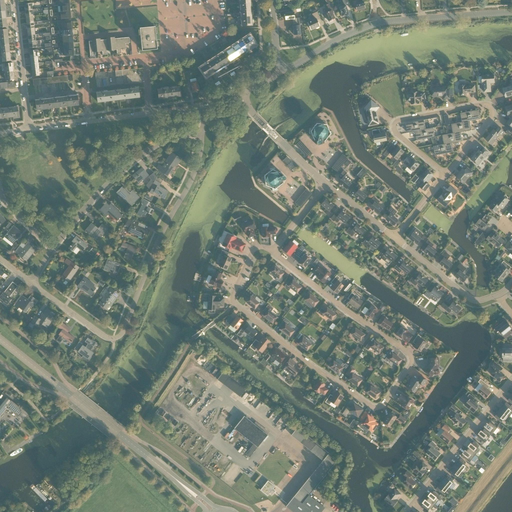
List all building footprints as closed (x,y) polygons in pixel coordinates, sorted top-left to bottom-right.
[(239,0),(240,10),(251,9),(251,8),(253,7),(253,3),(251,3),(250,3),(250,0),(251,0),(239,0)] [(340,0),(342,7),(339,8),(341,13),(340,13),(341,16),(342,16),(349,14),(346,6),(349,5),(348,1),(348,0),(340,0)] [(363,2),(362,2),(361,0),(358,0),(357,0),(357,4),(355,4),(357,11),(365,8),(363,2)] [(332,10),(331,10),(328,4),(325,6),(328,12),(325,13),(329,21),(330,22),(334,20),(334,19),(335,18),(332,14),(333,13),(332,10)] [(252,18),(251,16),(252,16),(253,15),(253,11),(251,11),(251,9),(240,10),(241,26),(242,26),(252,25),(252,23),(254,23),(254,19),(252,18)] [(294,18),(294,12),(285,13),(285,20),(293,19),(293,20),(292,20),(293,23),(299,22),(299,21),(302,21),(301,18),(294,18)] [(316,28),(319,27),(319,26),(320,26),(317,20),(320,18),(317,12),(312,14),(314,20),(308,23),(311,30),(316,28)] [(299,25),(302,25),(302,21),(299,21),(299,22),(293,23),(293,25),(293,26),(291,26),(292,30),(293,30),(294,35),(300,34),(299,25)] [(157,49),(155,26),(140,28),(142,51),(157,49)] [(9,45),(7,29),(0,29),(0,35),(0,38),(0,37),(0,39),(1,39),(1,42),(0,42),(1,46),(9,45)] [(253,48),(256,46),(255,45),(256,45),(250,36),(238,44),(244,54),(247,52),(246,51),(248,50),(248,48),(250,47),(251,48),(252,47),(253,48)] [(126,44),(130,43),(130,37),(118,39),(119,53),(121,53),(121,50),(126,49),(126,44)] [(107,51),(112,51),(111,39),(103,40),(105,55),(107,55),(107,51)] [(117,54),(119,53),(118,39),(111,39),(112,51),(117,50),(117,54)] [(103,55),(105,55),(103,40),(96,41),(97,52),(102,51),(103,55)] [(92,52),(97,52),(96,41),(89,41),(90,56),(93,56),(92,52)] [(241,56),(244,54),(238,44),(225,53),(232,62),(235,60),(234,59),(236,58),(236,56),(237,55),(238,56),(240,55),(241,56)] [(11,61),(9,45),(1,46),(1,50),(2,50),(2,52),(1,52),(2,54),(2,57),(2,62),(11,61)] [(228,65),(232,62),(225,53),(213,61),(219,70),(223,68),(222,67),(223,66),(223,65),(225,64),(226,64),(227,63),(228,65)] [(216,73),(219,70),(213,61),(201,69),(206,77),(207,78),(210,76),(209,75),(211,74),(211,73),(213,72),(214,72),(215,71),(216,73)] [(14,80),(12,63),(4,64),(5,69),(6,71),(5,72),(5,73),(6,73),(6,76),(5,76),(6,81),(14,80)] [(490,83),(495,82),(494,75),(482,76),(482,77),(478,77),(479,83),(483,83),(484,83),(484,92),(491,92),(490,84),(490,83)] [(196,81),(196,78),(190,80),(190,82),(193,92),(199,90),(197,81),(196,81)] [(475,86),(466,86),(466,84),(460,84),(460,85),(459,85),(458,86),(459,89),(460,89),(461,96),(467,96),(466,93),(475,92),(475,86)] [(511,85),(503,89),(506,97),(511,95),(511,85)] [(126,99),(131,98),(139,97),(138,86),(127,87),(128,89),(124,89),(126,99)] [(177,87),(177,86),(171,86),(172,88),(173,97),(180,96),(179,87),(177,87)] [(168,88),(168,87),(157,88),(159,99),(173,97),(172,88),(168,88)] [(445,91),(445,87),(433,88),(433,97),(441,96),(444,96),(444,99),(450,99),(449,90),(445,91)] [(121,90),(121,88),(114,89),(114,91),(110,91),(112,101),(126,99),(124,89),(121,90)] [(107,92),(107,90),(96,91),(98,102),(112,101),(110,91),(107,92)] [(419,93),(419,92),(411,93),(411,94),(406,94),(407,102),(411,101),(411,105),(419,104),(419,101),(421,100),(421,101),(425,101),(425,93),(419,93)] [(65,106),(71,106),(79,105),(77,94),(66,95),(67,97),(63,97),(65,106)] [(60,97),(60,96),(53,97),(53,98),(50,99),(51,108),(65,106),(63,97),(60,97)] [(46,99),(46,98),(35,99),(37,110),(51,108),(50,99),(46,99)] [(368,120),(369,126),(379,124),(376,114),(375,112),(379,107),(371,101),(365,108),(365,111),(364,112),(366,119),(368,120)] [(5,118),(12,117),(18,116),(17,105),(6,107),(6,108),(3,108),(5,118)] [(470,121),(481,119),(479,110),(460,113),(462,122),(470,121)] [(426,129),(424,120),(406,124),(408,133),(415,132),(415,131),(426,129)] [(472,130),(470,121),(462,122),(451,124),(453,133),(461,132),(472,130)] [(324,142),(326,139),(328,136),(329,131),(326,124),(316,123),(312,129),(311,134),(314,140),(317,141),(317,142),(317,143),(317,144),(319,145),(320,144),(321,144),(321,142),(321,141),(324,142)] [(504,132),(498,127),(495,131),(494,129),(486,140),(492,145),(500,135),(501,136),(504,132)] [(417,141),(435,137),(433,128),(426,129),(415,131),(415,132),(417,141)] [(385,133),(381,133),(380,133),(379,130),(372,131),(373,135),(374,135),(375,143),(387,141),(385,133)] [(463,141),(461,132),(453,133),(442,135),(444,144),(452,143),(463,141)] [(454,152),(452,143),(444,144),(433,146),(435,156),(454,152)] [(394,148),(391,146),(384,155),(387,157),(390,153),(392,154),(391,155),(398,160),(404,152),(398,147),(395,150),(394,149),(394,148)] [(489,153),(484,149),(481,152),(479,150),(476,154),(475,156),(474,156),(471,159),(474,162),(475,163),(477,166),(478,165),(480,163),(480,162),(484,157),(485,158),(489,153)] [(49,188),(72,182),(67,167),(44,173),(44,175),(35,178),(29,154),(19,157),(28,190),(36,187),(35,184),(47,181),(49,188)] [(162,167),(159,165),(156,168),(167,176),(177,162),(179,163),(181,159),(173,154),(170,157),(169,156),(164,163),(165,163),(162,167)] [(270,162),(275,166),(282,158),(278,154),(270,162)] [(412,161),(408,157),(403,162),(408,166),(407,167),(413,172),(417,167),(418,167),(418,166),(419,164),(413,159),(412,161)] [(142,168),(132,176),(137,181),(139,183),(142,181),(148,175),(142,168)] [(470,175),(471,176),(473,172),(468,168),(466,171),(463,169),(460,172),(461,173),(457,178),(463,183),(470,175)] [(366,172),(362,169),(357,175),(360,178),(366,172)] [(282,176),(281,173),(275,170),(270,171),(264,175),(265,185),(272,188),(277,187),(282,183),(282,180),(283,180),(284,180),(285,179),(285,178),(285,177),(284,176),(283,176),(282,176)] [(420,187),(425,191),(430,185),(427,183),(433,175),(427,170),(420,179),(423,181),(423,183),(420,187)] [(347,173),(344,171),(338,177),(341,179),(338,183),(340,184),(342,186),(343,186),(347,189),(350,186),(349,185),(350,183),(343,177),(347,173)] [(152,175),(148,177),(150,180),(153,183),(155,180),(156,177),(157,177),(154,174),(152,175)] [(169,191),(159,186),(160,183),(162,181),(156,177),(155,180),(153,183),(157,185),(154,190),(151,189),(149,193),(153,194),(154,192),(160,195),(160,197),(164,199),(169,191)] [(361,187),(358,184),(354,190),(357,192),(354,195),(356,197),(358,199),(358,198),(363,202),(365,199),(364,198),(366,196),(358,190),(361,187)] [(130,193),(123,186),(117,193),(128,203),(131,206),(139,197),(137,195),(132,191),(130,193)] [(452,197),(453,198),(457,192),(450,186),(446,192),(447,192),(444,195),(442,194),(437,200),(446,207),(451,201),(450,200),(452,197)] [(504,195),(504,196),(502,194),(497,200),(496,203),(494,202),(490,208),(496,213),(500,207),(503,209),(509,200),(507,199),(508,198),(508,197),(506,195),(504,195)] [(379,202),(374,197),(370,202),(372,204),(370,208),(372,209),(371,209),(374,211),(378,215),(381,211),(380,210),(382,208),(377,205),(379,202)] [(329,202),(324,198),(322,202),(323,203),(321,204),(326,208),(323,211),(329,216),(333,211),(330,209),(333,205),(331,204),(329,202)] [(149,202),(143,199),(141,204),(142,204),(137,214),(141,216),(142,213),(145,215),(146,212),(148,213),(149,213),(151,214),(153,210),(147,207),(149,202)] [(109,205),(107,203),(99,211),(106,217),(109,214),(117,221),(123,215),(111,204),(109,205)] [(396,212),(391,207),(385,214),(388,216),(385,219),(387,221),(389,223),(390,222),(394,226),(397,223),(396,222),(397,220),(393,216),(396,212)] [(343,213),(341,212),(338,215),(335,213),(331,219),(334,221),(334,220),(337,222),(340,219),(344,223),(346,221),(347,222),(350,219),(345,215),(343,213)] [(475,224),(484,231),(489,226),(487,224),(491,219),(486,214),(481,220),(480,219),(475,224)] [(147,235),(149,230),(137,225),(138,222),(129,218),(125,225),(130,227),(128,232),(143,238),(144,234),(147,235)] [(255,228),(252,220),(242,224),(245,232),(246,231),(248,237),(255,235),(252,229),(255,228)] [(22,233),(13,226),(12,224),(9,223),(4,229),(7,231),(7,230),(9,231),(4,237),(13,244),(22,233)] [(102,224),(98,229),(92,223),(85,231),(95,240),(101,233),(102,235),(107,229),(102,224)] [(358,226),(357,224),(354,228),(351,225),(346,231),(352,236),(355,232),(360,236),(361,234),(362,235),(365,231),(361,228),(361,227),(359,226),(358,226)] [(275,227),(269,228),(269,227),(262,227),(263,237),(270,237),(270,234),(275,234),(275,227)] [(420,233),(418,236),(413,232),(411,234),(410,234),(408,237),(412,241),(414,243),(414,242),(416,244),(419,241),(422,243),(426,238),(420,233)] [(475,242),(478,245),(487,235),(483,232),(475,242)] [(500,236),(496,233),(494,236),(491,233),(486,239),(492,243),(492,242),(499,248),(501,245),(502,245),(503,244),(502,244),(504,241),(499,237),(500,236)] [(236,238),(228,234),(222,246),(230,249),(231,247),(242,252),(245,244),(235,240),(236,238)] [(76,247),(82,252),(87,245),(76,237),(74,239),(76,241),(71,246),(70,246),(71,247),(69,249),(73,252),(76,247)] [(374,238),(372,237),(369,240),(367,238),(363,243),(368,248),(371,244),(375,248),(377,246),(378,247),(381,244),(376,240),(374,238)] [(428,254),(432,258),(435,254),(434,254),(435,252),(430,248),(433,245),(427,240),(423,245),(426,248),(423,251),(425,252),(425,253),(427,255),(428,254)] [(15,252),(26,261),(37,248),(29,241),(23,249),(19,246),(15,252)] [(299,248),(297,247),(297,246),(291,241),(283,250),(290,256),(293,252),(294,253),(294,254),(297,258),(300,255),(304,250),(304,249),(300,246),(299,248)] [(134,252),(135,252),(136,247),(122,242),(121,246),(127,249),(124,257),(131,260),(134,252)] [(389,251),(388,249),(385,253),(382,251),(377,258),(380,260),(381,258),(384,260),(386,257),(391,261),(393,259),(394,260),(396,256),(392,253),(390,251),(389,251)] [(228,253),(222,250),(220,256),(223,257),(219,266),(226,269),(231,259),(227,257),(228,253)] [(304,250),(300,255),(302,257),(298,263),(304,268),(311,259),(305,254),(307,252),(304,250)] [(443,267),(448,270),(450,267),(449,266),(451,264),(446,260),(450,256),(444,251),(439,258),(442,260),(439,263),(441,265),(443,267)] [(68,282),(79,267),(66,259),(64,262),(70,266),(65,273),(62,277),(65,280),(63,282),(66,284),(68,282)] [(117,274),(120,267),(114,265),(115,262),(108,259),(106,262),(104,269),(117,274)] [(495,276),(502,281),(507,275),(510,272),(508,270),(511,267),(504,261),(501,264),(503,266),(500,270),(499,269),(498,269),(497,270),(496,271),(496,272),(497,273),(495,276)] [(405,263),(405,264),(403,262),(400,265),(398,263),(394,268),(399,273),(402,270),(407,273),(408,272),(409,272),(412,269),(407,265),(408,265),(405,263)] [(459,279),(463,283),(466,279),(465,279),(467,277),(462,273),(465,268),(460,264),(455,270),(457,273),(455,276),(456,277),(456,278),(459,279)] [(275,266),(274,267),(273,266),(271,269),(272,270),(270,272),(277,277),(275,279),(280,283),(284,278),(281,276),(283,273),(275,266)] [(324,270),(319,266),(314,272),(319,276),(317,278),(324,283),(331,274),(325,269),(324,270)] [(220,280),(222,274),(216,271),(213,277),(212,276),(212,277),(208,275),(205,282),(209,283),(210,284),(211,285),(212,286),(213,285),(220,289),(223,281),(220,280)] [(330,288),(337,294),(343,286),(337,281),(339,278),(336,275),(332,281),(335,283),(330,288)] [(421,276),(419,275),(416,278),(413,276),(409,281),(415,285),(417,282),(422,286),(424,284),(425,285),(427,281),(423,278),(421,276)] [(93,292),(94,292),(96,288),(92,285),(93,284),(84,277),(83,279),(78,285),(78,286),(91,295),(93,292)] [(301,287),(293,280),(290,283),(288,281),(284,286),(289,290),(291,288),(296,293),(301,287)] [(3,303),(6,306),(12,299),(9,297),(18,286),(12,282),(3,294),(0,291),(0,298),(4,302),(3,303)] [(271,285),(268,288),(275,294),(277,290),(280,286),(277,284),(274,288),(271,285)] [(436,289),(434,287),(432,290),(429,288),(424,295),(429,299),(433,295),(438,299),(439,297),(440,297),(443,294),(439,290),(436,288),(436,289)] [(111,288),(99,304),(106,309),(110,305),(109,304),(111,302),(112,303),(117,297),(116,296),(118,293),(118,294),(120,291),(115,288),(113,290),(111,288)] [(355,295),(352,293),(347,298),(350,300),(349,302),(357,308),(362,302),(354,296),(355,295)] [(256,296),(253,294),(249,299),(248,298),(246,300),(247,301),(246,302),(254,308),(257,306),(260,308),(265,302),(262,299),(259,303),(254,299),(256,296)] [(318,301),(310,294),(308,297),(305,295),(301,300),(304,302),(305,300),(314,306),(318,301)] [(28,300),(21,295),(13,306),(17,309),(19,307),(26,312),(30,307),(33,309),(35,305),(34,305),(37,301),(31,296),(28,300)] [(216,297),(208,296),(208,297),(207,297),(207,301),(208,301),(207,309),(209,309),(209,313),(214,313),(214,310),(216,310),(216,307),(219,307),(220,306),(223,306),(224,298),(216,297)] [(453,302),(450,305),(445,301),(440,306),(449,313),(451,309),(456,313),(458,311),(459,312),(461,309),(457,305),(455,303),(453,302)] [(266,313),(264,316),(272,323),(277,317),(270,312),(273,309),(268,304),(263,311),(266,313)] [(375,313),(376,314),(378,310),(371,306),(366,314),(365,314),(371,319),(375,313)] [(30,322),(28,325),(32,328),(34,325),(37,327),(39,322),(46,327),(47,327),(51,322),(50,321),(55,314),(47,308),(40,319),(35,316),(30,322)] [(335,314),(327,308),(325,311),(321,308),(318,313),(323,317),(325,315),(331,320),(333,318),(334,318),(336,316),(335,315),(335,314)] [(385,317),(382,315),(378,322),(381,324),(380,324),(388,330),(392,324),(384,319),(385,317)] [(234,320),(230,316),(224,323),(229,327),(230,325),(236,330),(243,321),(237,316),(234,320)] [(283,327),(281,330),(289,336),(294,331),(287,326),(290,323),(284,319),(280,324),(283,327)] [(70,329),(61,323),(58,327),(62,330),(59,335),(60,335),(56,340),(60,343),(64,338),(71,343),(72,342),(73,341),(72,341),(75,338),(67,333),(70,329)] [(511,328),(511,327),(508,323),(504,326),(501,323),(495,329),(498,332),(499,331),(503,336),(505,334),(508,337),(511,333),(509,331),(511,328)] [(244,331),(252,337),(256,332),(249,326),(244,331)] [(407,330),(401,326),(395,334),(401,339),(403,337),(408,341),(413,335),(407,331),(407,330)] [(355,329),(354,328),(352,331),(353,332),(351,334),(358,339),(357,341),(362,345),(365,340),(362,337),(364,334),(355,328),(355,329)] [(298,343),(307,350),(311,345),(311,344),(313,342),(309,339),(307,342),(305,340),(306,338),(302,334),(298,339),(300,341),(298,343)] [(423,347),(426,349),(429,345),(419,339),(421,337),(418,334),(414,340),(417,342),(413,347),(420,352),(423,347)] [(270,342),(263,337),(257,344),(254,341),(250,347),(254,351),(257,348),(262,352),(270,342)] [(78,352),(83,355),(82,357),(88,362),(92,357),(91,356),(93,353),(91,351),(97,343),(92,340),(91,341),(88,338),(85,342),(89,344),(86,348),(83,345),(78,352)] [(383,347),(374,341),(372,344),(369,342),(365,348),(368,350),(370,347),(379,353),(381,350),(382,351),(383,348),(382,348),(383,347)] [(503,357),(504,357),(504,362),(511,361),(511,344),(504,344),(504,349),(503,349),(503,350),(502,350),(501,351),(501,352),(501,354),(502,355),(503,356),(503,357)] [(272,357),(275,360),(273,362),(277,366),(280,362),(285,356),(277,350),(278,349),(275,347),(271,352),(274,354),(272,357)] [(401,359),(392,353),(390,356),(388,355),(384,360),(389,363),(390,361),(397,365),(399,363),(400,363),(402,361),(401,360),(401,359)] [(439,365),(438,357),(429,358),(430,363),(424,372),(430,376),(432,372),(435,374),(437,374),(438,372),(438,370),(436,369),(439,365)] [(295,363),(290,359),(286,364),(287,365),(285,368),(288,370),(287,371),(294,376),(299,370),(293,365),(295,363)] [(330,366),(330,367),(338,373),(340,370),(344,372),(348,366),(345,363),(344,364),(342,363),(340,366),(334,361),(332,364),(331,363),(329,366),(330,366)] [(503,368),(495,362),(491,367),(494,370),(491,375),(499,381),(498,383),(505,375),(502,372),(501,371),(503,368)] [(350,366),(345,373),(350,377),(348,380),(357,386),(361,380),(355,375),(356,373),(354,372),(356,370),(350,366)] [(223,372),(220,370),(214,377),(217,379),(223,372)] [(217,379),(223,384),(229,376),(223,371),(217,379)] [(417,380),(412,377),(410,381),(406,388),(414,393),(420,384),(423,386),(427,380),(420,376),(417,380)] [(480,383),(475,389),(478,392),(486,398),(491,392),(488,389),(486,388),(488,385),(481,379),(478,382),(480,383)] [(325,385),(319,381),(313,389),(319,393),(320,392),(324,395),(328,390),(323,387),(325,385)] [(374,385),(369,382),(365,387),(368,389),(367,392),(375,398),(376,397),(377,398),(379,395),(378,395),(379,392),(373,388),(374,385)] [(246,388),(240,384),(234,392),(239,396),(246,388)] [(331,402),(337,405),(343,397),(336,392),(332,398),(329,396),(325,402),(329,405),(331,402)] [(406,397),(401,393),(397,400),(402,403),(401,405),(407,410),(414,401),(407,396),(406,397)] [(465,405),(474,412),(479,406),(473,401),(475,398),(470,394),(467,397),(470,399),(465,405)] [(11,401),(7,397),(5,400),(3,398),(1,401),(3,402),(0,405),(0,414),(7,406),(16,414),(16,413),(18,416),(21,412),(19,410),(20,408),(17,405),(11,400),(11,401)] [(511,408),(511,407),(506,402),(504,405),(503,404),(501,407),(502,407),(500,410),(509,417),(511,413),(511,411),(511,410),(511,408)] [(362,410),(353,404),(350,409),(347,406),(342,413),(346,416),(349,411),(357,417),(362,410)] [(458,409),(453,404),(449,408),(455,413),(458,409)] [(276,423),(278,425),(284,416),(272,408),(268,413),(273,417),(271,421),(275,424),(276,423)] [(497,414),(494,417),(501,422),(504,419),(506,421),(509,417),(500,410),(498,412),(498,411),(496,413),(497,414)] [(369,429),(372,431),(377,424),(374,422),(374,420),(368,415),(368,414),(365,412),(360,419),(363,421),(361,424),(368,428),(368,429),(369,429)] [(396,417),(389,413),(387,416),(388,417),(384,423),(389,427),(396,417)] [(452,420),(461,427),(466,421),(457,414),(452,420)] [(397,419),(404,424),(406,420),(399,415),(397,419)] [(234,429),(257,447),(267,435),(244,416),(234,429)] [(500,430),(497,428),(495,426),(492,423),(492,424),(490,422),(488,424),(487,424),(485,426),(486,427),(484,429),(491,435),(491,434),(492,432),(493,433),(494,433),(496,435),(500,430)] [(440,437),(448,444),(453,437),(448,433),(450,429),(445,425),(442,428),(445,431),(440,437)] [(328,455),(329,454),(297,428),(292,435),(323,461),(328,455)] [(491,435),(484,429),(482,432),(481,431),(479,434),(480,434),(478,437),(480,438),(480,439),(483,441),(485,442),(489,438),(490,438),(489,437),(490,435),(491,435)] [(436,445),(431,442),(428,446),(431,448),(427,453),(435,460),(440,453),(434,448),(436,445)] [(468,449),(476,456),(475,455),(479,450),(479,451),(479,450),(477,448),(479,446),(474,442),(472,444),(471,444),(469,446),(470,447),(468,449)] [(476,456),(468,449),(466,451),(465,451),(463,453),(464,454),(462,456),(467,461),(468,460),(470,462),(472,460),(471,459),(475,455),(476,456)] [(411,455),(419,461),(422,457),(415,451),(411,455)] [(323,461),(294,497),(302,504),(309,495),(324,477),(336,462),(328,455),(323,461)] [(466,463),(461,458),(459,461),(458,460),(456,463),(457,463),(455,466),(464,473),(466,471),(464,469),(466,466),(464,465),(466,463)] [(425,469),(427,466),(423,462),(420,466),(418,465),(413,471),(421,477),(426,471),(424,470),(425,469)] [(464,473),(455,466),(453,468),(452,467),(450,469),(451,470),(449,473),(456,478),(458,476),(460,478),(464,473)] [(411,489),(416,483),(410,478),(412,475),(407,471),(403,476),(407,479),(403,483),(405,484),(405,485),(408,488),(408,487),(411,489)] [(442,482),(449,487),(452,483),(452,482),(453,480),(454,480),(448,475),(445,477),(444,477),(443,479),(443,480),(442,482)] [(272,495),(275,491),(273,489),(275,486),(268,481),(260,490),(267,496),(269,493),(272,495)] [(445,492),(449,487),(442,482),(440,484),(439,483),(437,486),(438,486),(436,489),(441,493),(443,491),(445,492)] [(124,485),(93,511),(117,511),(123,507),(128,511),(147,511),(148,511),(124,485)] [(384,500),(392,507),(398,500),(397,499),(401,494),(395,489),(391,494),(390,493),(384,500)] [(428,499),(436,505),(435,504),(439,500),(440,501),(442,498),(434,491),(434,492),(432,494),(431,493),(429,496),(430,496),(428,499)] [(294,497),(286,507),(292,511),(321,511),(325,508),(309,495),(302,504),(294,497)] [(436,505),(428,499),(426,501),(426,500),(423,503),(424,503),(422,506),(429,511),(428,510),(430,508),(432,509),(431,509),(435,504),(436,505)]
